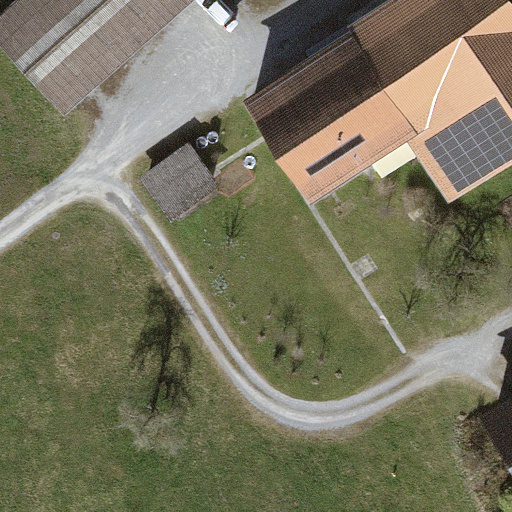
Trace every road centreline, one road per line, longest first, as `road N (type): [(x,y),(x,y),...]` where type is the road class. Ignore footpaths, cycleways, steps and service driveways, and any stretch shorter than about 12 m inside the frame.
road 1 (track): [(98,173),(257,411),(302,429),(348,423),(511,331)]
road 2 (track): [(309,0),(0,245)]
